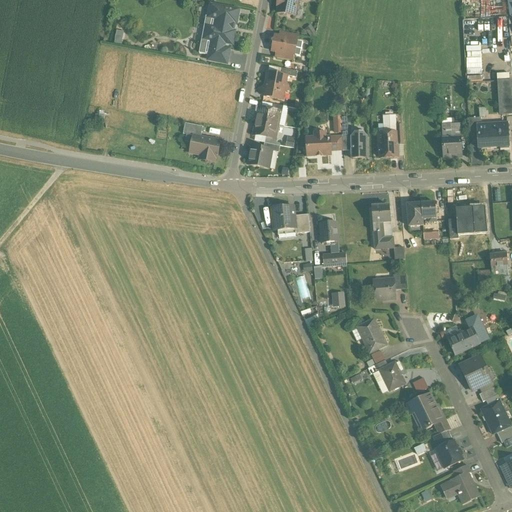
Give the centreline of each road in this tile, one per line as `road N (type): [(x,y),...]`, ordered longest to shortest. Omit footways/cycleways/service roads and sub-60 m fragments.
road 1 (track): [(387,511),(233,187)]
road 2 (tertiary): [(233,187),(511,175)]
road 3 (tertiary): [(0,150),(233,187)]
road 4 (residential): [(506,507),(424,327)]
road 5 (residential): [(233,187),(265,0)]
